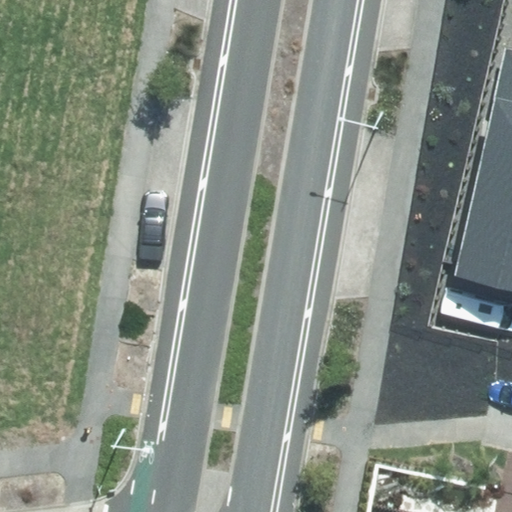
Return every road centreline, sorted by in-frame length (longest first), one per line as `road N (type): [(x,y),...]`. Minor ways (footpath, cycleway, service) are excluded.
road 1 (tertiary): [(159,511),(253,0)]
road 2 (tertiary): [(342,0),(258,511)]
